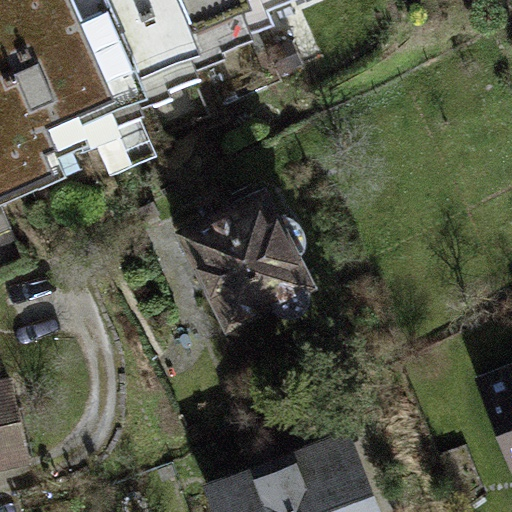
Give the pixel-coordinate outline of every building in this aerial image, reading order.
[(0,0),(0,195),(138,134),(117,87),(313,0),(0,0)] [(264,194),(171,235),(214,333),(307,292),(264,194)] [(511,362),(472,378),(511,478),(511,362)] [(0,469),(28,464),(11,383),(0,385),(0,469)] [(370,511),(338,432),(200,488),(209,511),(370,511)]
